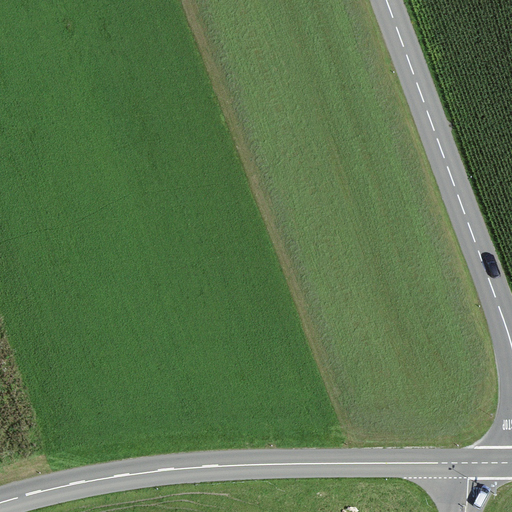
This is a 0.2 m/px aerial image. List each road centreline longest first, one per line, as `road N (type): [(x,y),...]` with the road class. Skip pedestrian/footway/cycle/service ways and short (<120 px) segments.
road 1 (tertiary): [(0,503),(149,471),(468,464)]
road 2 (tertiary): [(511,344),(387,0)]
